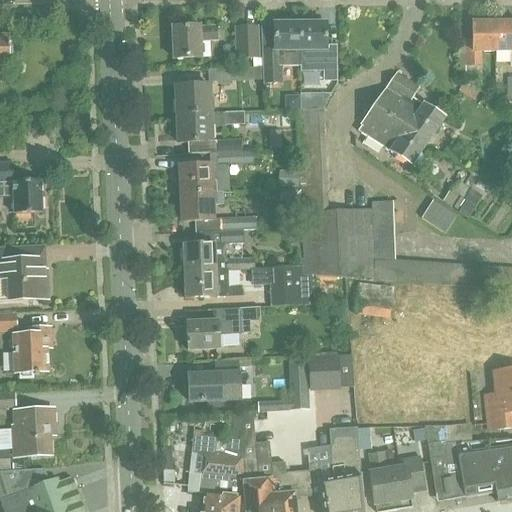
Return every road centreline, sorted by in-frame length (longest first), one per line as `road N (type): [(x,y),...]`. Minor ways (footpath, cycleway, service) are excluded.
road 1 (tertiary): [(133,511),(110,0)]
road 2 (residential): [(401,196),(346,174),(337,150),(344,111),(406,41),(416,0)]
